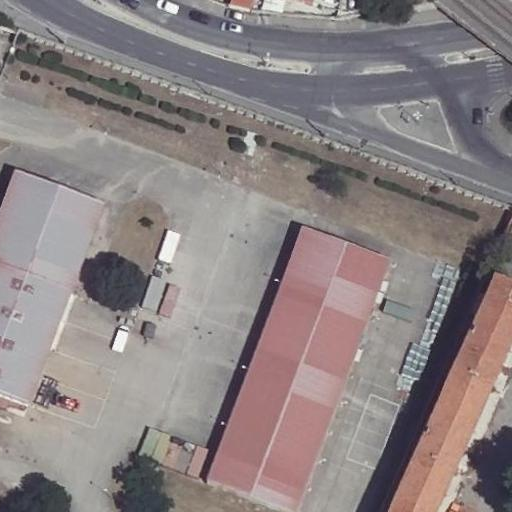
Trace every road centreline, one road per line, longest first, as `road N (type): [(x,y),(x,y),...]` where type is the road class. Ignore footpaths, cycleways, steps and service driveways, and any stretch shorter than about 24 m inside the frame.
road 1 (secondary): [(358,47),(230,36),(136,0)]
road 2 (secondary): [(49,0),(175,63),(255,91)]
road 3 (residential): [(350,133),(511,176)]
